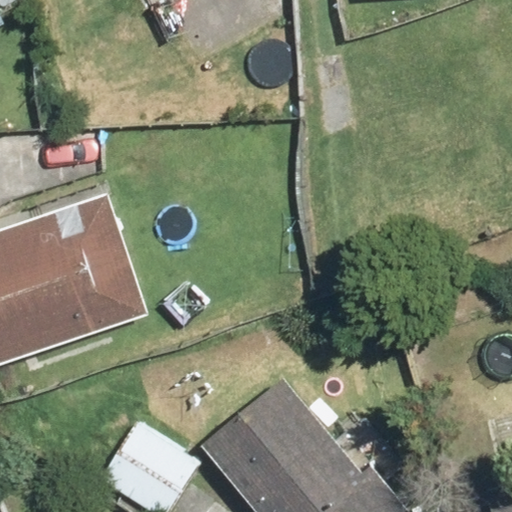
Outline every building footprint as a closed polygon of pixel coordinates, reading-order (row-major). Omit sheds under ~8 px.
[(0,0),(0,24),(10,19),(0,0)] [(151,0),(158,10),(175,0),(151,0)] [(175,0),(158,10),(153,13),(187,72),(272,23),(258,0),(175,0)] [(108,188),(0,224),(0,365),(151,315),(108,188)] [(289,370),(207,435),(268,511),(415,511),(374,459),(364,466),(289,370)] [(136,422),(102,475),(160,511),(177,511),(207,467),(136,422)] [(511,511),(511,474),(491,479),(499,511),(511,511)]
